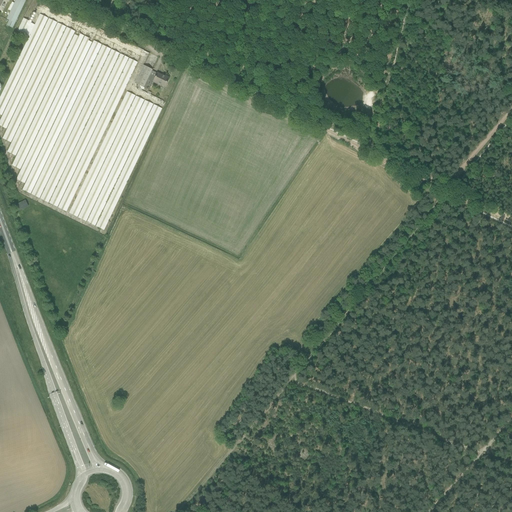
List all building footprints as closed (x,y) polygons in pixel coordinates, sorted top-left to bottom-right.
[(9,21),(15,23),(26,1),(24,0),(15,0),(7,19),(9,21)] [(48,18),(40,14),(0,97),(0,114),(2,116),(48,18)] [(0,125),(6,129),(57,23),(49,19),(0,121),(0,125)] [(11,143),(66,27),(58,23),(3,139),(11,143)] [(75,32),(67,27),(7,152),(16,156),(75,32)] [(84,36),(76,32),(12,166),(20,170),(84,36)] [(25,184),(93,40),(85,36),(16,180),(25,184)] [(102,45),(94,41),(22,190),(31,194),(102,45)] [(111,49),(103,45),(31,194),(39,198),(111,49)] [(119,53),(112,50),(40,199),(48,203),(119,53)] [(49,203),(56,207),(129,58),(120,54),(49,203)] [(129,58),(58,208),(65,211),(67,209),(87,166),(89,162),(110,120),(112,116),(122,94),(125,89),(137,62),(129,58)] [(134,84),(143,88),(149,76),(152,70),(143,66),(140,72),(134,84)] [(149,76),(143,88),(149,91),(153,82),(158,85),(159,84),(165,87),(167,83),(169,78),(165,76),(164,77),(157,74),(155,79),(149,76)] [(70,210),(69,213),(77,217),(135,96),(128,92),(126,96),(115,118),(113,121),(93,164),(91,168),(70,210)] [(102,169),(78,218),(85,221),(144,100),(137,97),(135,100),(124,123),(123,125),(102,169)] [(143,104),(87,222),(95,226),(151,108),(153,104),(145,101),(143,104)] [(154,105),(96,226),(104,230),(162,109),(154,105)] [(25,200),(16,204),(20,211),(28,207),(25,200)]
